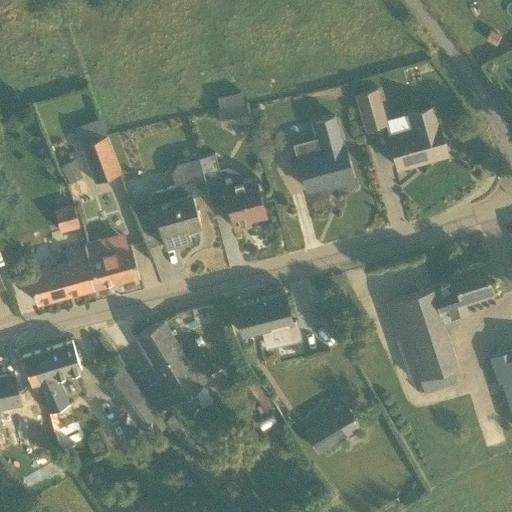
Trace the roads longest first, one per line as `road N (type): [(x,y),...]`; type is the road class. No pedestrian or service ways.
road 1 (unclassified): [(0,337),(504,210)]
road 2 (residential): [(511,152),(472,81),(408,0)]
